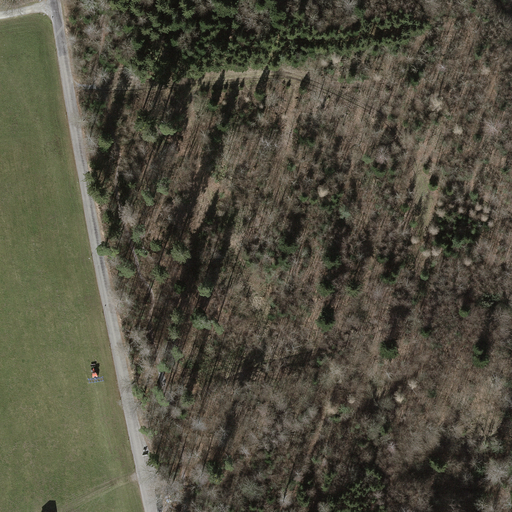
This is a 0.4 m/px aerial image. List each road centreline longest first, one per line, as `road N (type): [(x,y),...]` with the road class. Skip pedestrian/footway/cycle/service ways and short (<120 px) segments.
road 1 (unclassified): [(150,511),(54,0)]
road 2 (track): [(98,87),(255,72),(330,86),(397,123),(418,157),(420,212)]
